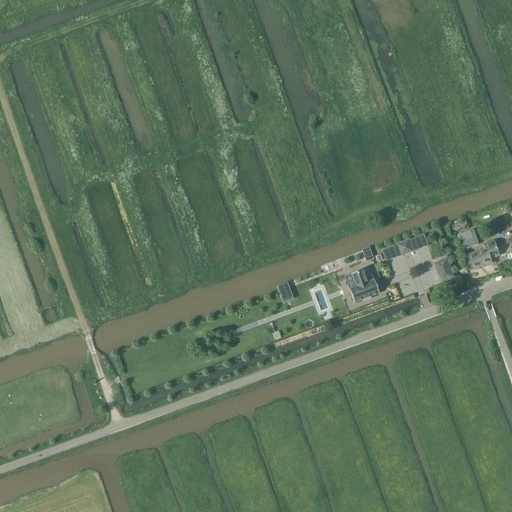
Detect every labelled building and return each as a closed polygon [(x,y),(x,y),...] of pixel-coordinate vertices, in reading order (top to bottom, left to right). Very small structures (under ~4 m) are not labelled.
[(470,232),(457,237),(462,252),(475,248),(470,232)] [(408,241),(397,245),(401,256),(412,252),(408,241)] [(484,250),(467,256),(472,270),(491,264),(490,260),(499,257),(494,242),(483,246),(484,250)] [(446,259),(434,264),(441,282),(453,277),(446,259)] [(363,270),(350,275),(353,285),(348,287),(354,304),(379,295),(374,280),(368,282),(363,270)]
